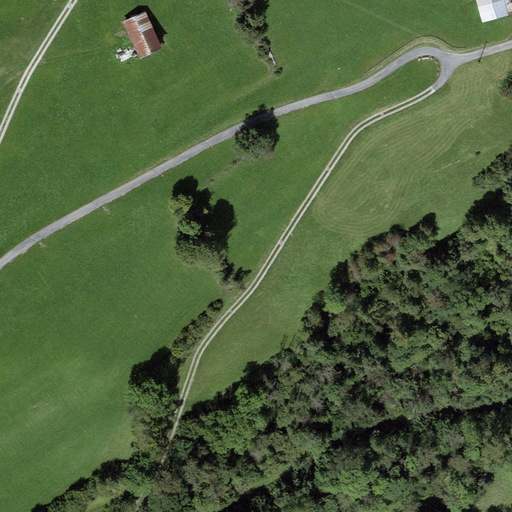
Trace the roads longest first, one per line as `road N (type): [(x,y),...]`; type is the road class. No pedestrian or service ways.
road 1 (track): [(138,511),(157,481),(200,348),(256,282),(354,131),(438,86),(448,60)]
road 2 (track): [(0,264),(221,135),(355,87),(421,52),(448,60)]
road 3 (track): [(219,511),(358,428),(511,393)]
road 4 (track): [(72,0),(37,48),(0,135)]
